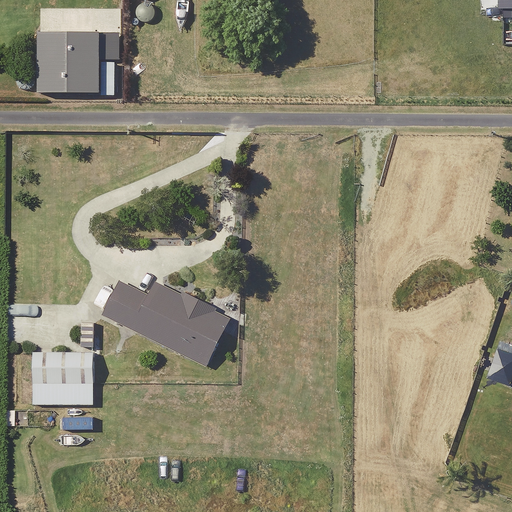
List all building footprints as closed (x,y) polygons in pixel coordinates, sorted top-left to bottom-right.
[(118,8),(39,7),(39,96),(117,97),(118,8)] [(206,368),(229,319),(213,312),(216,306),(185,291),(182,297),(157,284),(150,298),(119,283),(102,318),(206,368)] [(99,324),(81,323),(80,346),(97,347),(99,324)] [(511,378),(511,354),(498,349),(486,379),(508,387),(511,378)] [(95,350),(35,350),(34,405),(94,405),(95,350)] [(25,410),(2,410),(2,426),(24,427),(25,410)]
